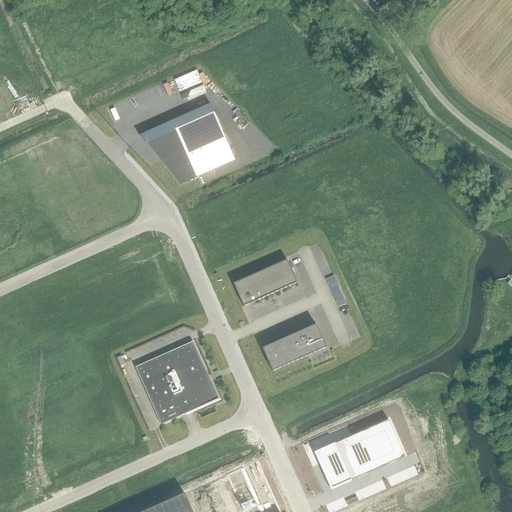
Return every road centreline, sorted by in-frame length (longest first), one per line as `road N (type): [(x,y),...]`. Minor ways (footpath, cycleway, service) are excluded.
road 1 (unclassified): [(39,511),(255,415)]
road 2 (unclassified): [(255,415),(165,217)]
road 3 (unclassified): [(511,153),(456,117),(363,0)]
road 4 (unclassified): [(165,217),(0,292)]
road 5 (unclassified): [(165,217),(64,101)]
